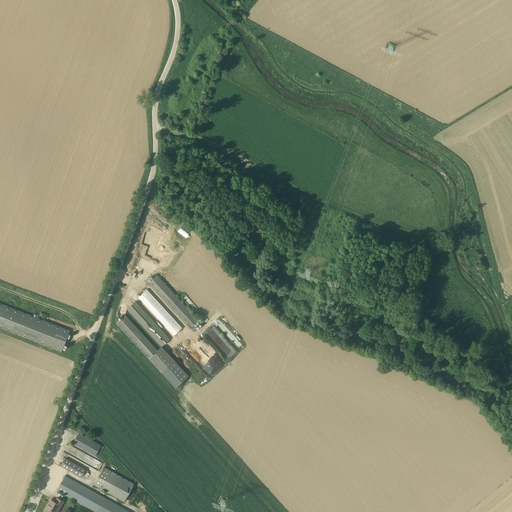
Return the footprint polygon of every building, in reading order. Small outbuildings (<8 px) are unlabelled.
[(191,327),(198,320),(157,274),(148,283),(186,324),(187,323),(191,327)] [(138,297),(174,336),(183,328),(147,289),(138,297)] [(162,346),(165,343),(171,338),(136,300),(127,308),(162,346)] [(0,327),(64,350),(72,329),(40,318),(40,316),(0,301),(0,327)] [(116,324),(161,373),(175,388),(189,375),(162,346),(157,351),(125,316),(116,324)] [(203,333),(226,360),(236,352),(213,325),(203,333)] [(207,371),(212,376),(224,365),(219,360),(207,371)] [(96,456),(101,445),(79,433),(73,443),(96,456)] [(94,459),(78,453),(77,454),(81,456),(79,460),(91,465),(94,459)] [(60,466),(81,477),(86,468),(65,457),(60,466)] [(124,501),(134,483),(104,466),(94,485),(124,501)] [(131,511),(65,476),(57,491),(95,511),(131,511)] [(43,511),(57,511),(63,502),(57,499),(55,503),(51,501),(48,506),(47,506),(43,511)]
